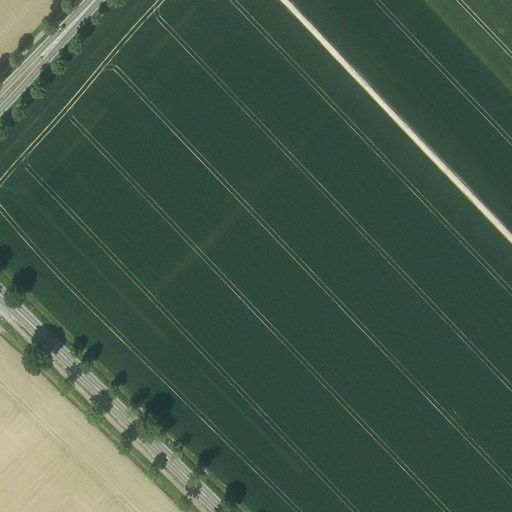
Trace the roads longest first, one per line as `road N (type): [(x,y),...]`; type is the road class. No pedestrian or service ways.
road 1 (track): [(511,241),(282,0)]
road 2 (tertiary): [(0,292),(222,511)]
road 3 (track): [(187,511),(0,328)]
